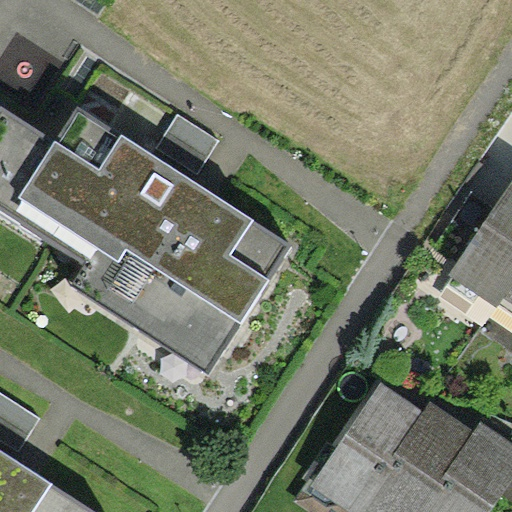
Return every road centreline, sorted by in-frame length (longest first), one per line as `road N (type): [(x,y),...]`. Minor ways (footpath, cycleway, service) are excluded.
road 1 (residential): [(388,239),(216,511)]
road 2 (unknown): [(0,359),(225,498)]
